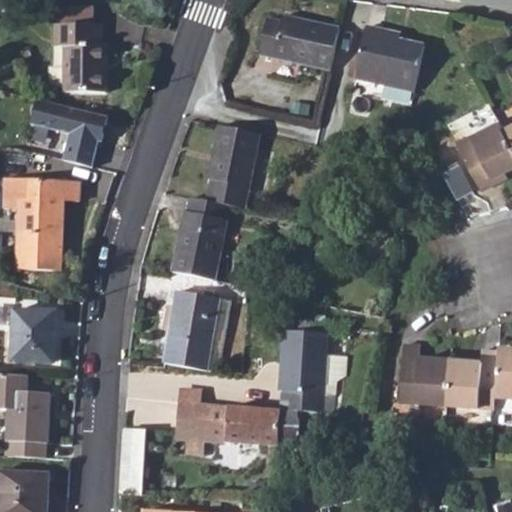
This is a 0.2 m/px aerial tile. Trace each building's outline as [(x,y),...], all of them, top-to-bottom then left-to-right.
[(0,0),(0,14),(10,17),(14,0),(0,0)] [(62,11),(63,28),(95,28),(94,11),(62,11)] [(257,56),(329,69),(338,22),(282,11),(281,17),(266,15),(257,56)] [(365,20),(355,67),(417,80),(426,38),(399,33),(400,27),(365,20)] [(95,28),(63,28),(56,28),(56,50),(66,50),(68,95),(105,94),(105,50),(102,49),(101,28),(95,28)] [(106,122),(36,104),(30,128),(66,137),(60,163),(90,171),(97,145),(100,146),(106,122)] [(511,140),(504,126),(500,119),(459,141),(485,189),(501,181),(496,174),(511,166),(511,140)] [(207,189),(204,211),(222,214),(241,217),(255,142),(214,135),(206,187),(207,189)] [(20,202),(18,273),(63,274),(66,205),(81,205),(81,185),(32,184),(31,202),(20,202)] [(5,245),(17,245),(19,209),(7,208),(5,245)] [(181,221),(170,284),(212,291),(222,229),(220,228),(222,214),(204,211),(184,208),(183,221),(181,221)] [(395,242),(368,237),(364,259),(391,264),(395,242)] [(176,301),(166,373),(216,380),(227,309),(176,301)] [(20,312),(17,362),(57,364),(60,314),(20,312)] [(282,392),(282,410),(285,409),(292,410),(334,413),(335,396),(323,395),(325,361),(326,339),(284,336),(280,391),(282,392)] [(402,399),(449,403),(452,357),(423,355),(423,343),(407,342),(402,399)] [(500,350),(497,389),(511,390),(511,345),(500,345),(500,350)] [(452,357),(449,403),(496,406),(497,389),(500,350),(481,349),(481,359),(452,357)] [(325,361),(323,395),(335,396),(336,390),(343,382),(344,362),(325,361)] [(26,377),(0,374),(0,409),(11,411),(8,457),(50,459),(50,445),(52,445),(55,393),(34,392),(25,391),(26,377)] [(26,377),(25,391),(34,392),(34,377),(26,377)] [(182,388),(181,404),(204,405),(205,390),(182,388)] [(204,405),(181,404),(179,439),(191,440),(190,452),(207,454),(207,441),(219,441),(219,447),(224,449),(233,448),(234,442),(242,442),(283,444),(282,410),(204,405)] [(285,409),(282,410),(283,444),(300,441),(301,426),(300,420),(297,414),(292,410),(285,409)] [(125,426),(121,492),(144,493),(147,427),(125,426)] [(1,471),(0,485),(0,511),(49,511),(52,474),(1,471)]
